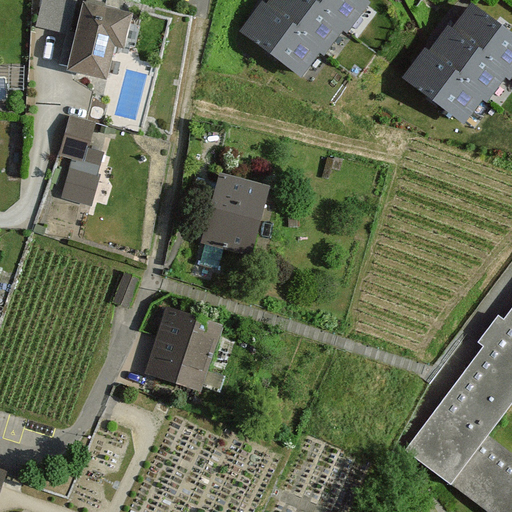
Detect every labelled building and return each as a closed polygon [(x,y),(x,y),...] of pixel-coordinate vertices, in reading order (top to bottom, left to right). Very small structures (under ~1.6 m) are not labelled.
[(133,10),(91,0),(40,0),(34,26),(73,36),(64,72),(104,82),(113,49),(123,52),(133,10)] [(273,0),(266,9),(317,49),(321,51),(340,27),(304,0),(273,0)] [(358,0),(304,0),(340,27),(342,29),(362,3),(358,0)] [(262,6),(243,31),(298,74),(317,49),(266,9),(262,6)] [(511,39),(471,8),(452,34),(502,73),(506,77),(511,69),(511,39)] [(448,31),(429,55),(480,95),(483,97),(502,73),(452,34),(448,31)] [(425,52),(405,78),(460,120),(480,95),(429,55),(425,52)] [(67,158),(56,197),(90,206),(99,175),(105,155),(86,150),(94,123),(65,114),(53,155),(67,158)] [(273,186),(220,172),(202,244),(254,257),(273,186)] [(224,329),(164,307),(141,372),(201,393),(224,329)] [(511,511),(511,308),(403,456),(482,511),(511,511)] [(1,511),(12,477),(0,473),(0,511),(1,511)]
